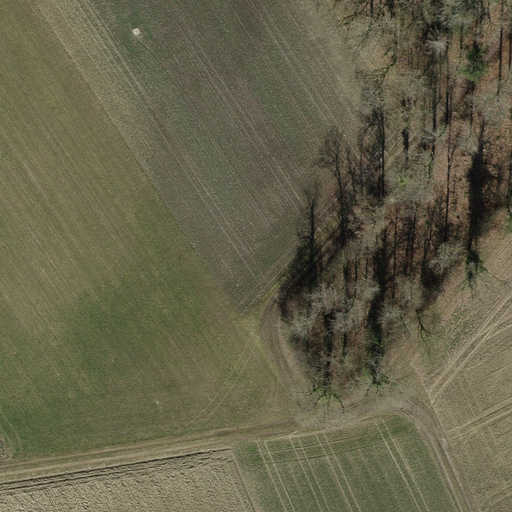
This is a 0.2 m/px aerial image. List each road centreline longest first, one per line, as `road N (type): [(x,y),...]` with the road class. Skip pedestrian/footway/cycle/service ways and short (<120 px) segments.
road 1 (track): [(472,511),(417,407),(0,472)]
road 2 (track): [(272,332),(429,103),(511,6)]
